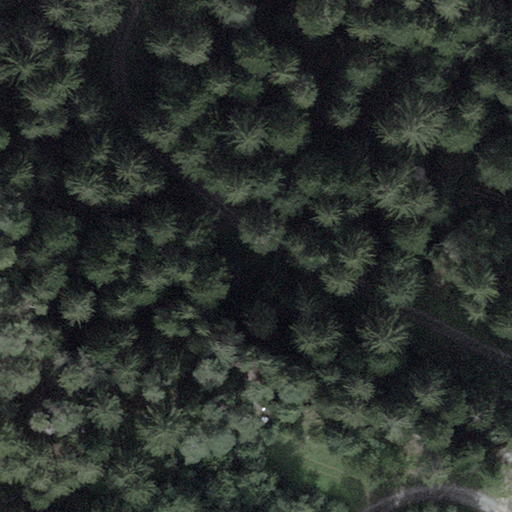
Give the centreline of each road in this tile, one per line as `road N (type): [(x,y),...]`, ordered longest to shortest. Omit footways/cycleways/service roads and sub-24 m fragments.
road 1 (track): [(137,0),(117,94),(230,232),(511,364)]
road 2 (track): [(495,511),(452,492),(365,511)]
